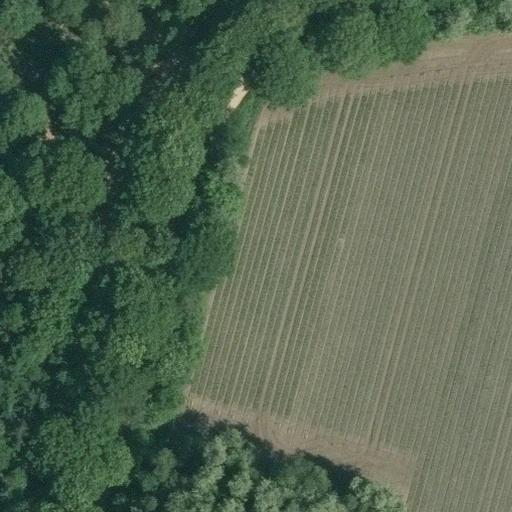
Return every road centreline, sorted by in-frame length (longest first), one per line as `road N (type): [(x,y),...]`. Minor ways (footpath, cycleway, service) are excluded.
road 1 (track): [(303,3),(233,86),(195,152),(99,511)]
road 2 (track): [(427,0),(303,3)]
